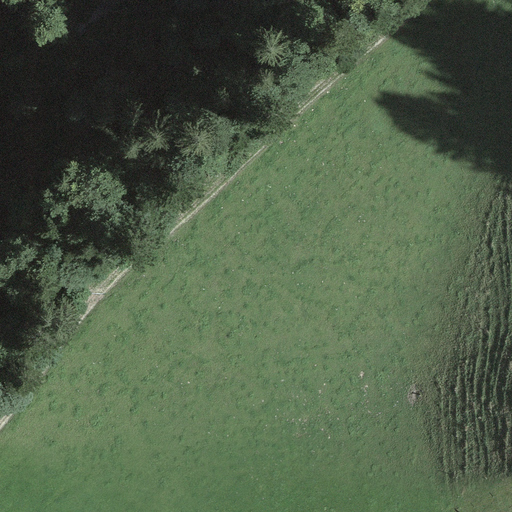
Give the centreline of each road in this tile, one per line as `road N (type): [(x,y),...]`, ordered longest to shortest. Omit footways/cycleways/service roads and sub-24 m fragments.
road 1 (track): [(0,424),(116,280),(424,0)]
road 2 (track): [(0,129),(156,0)]
